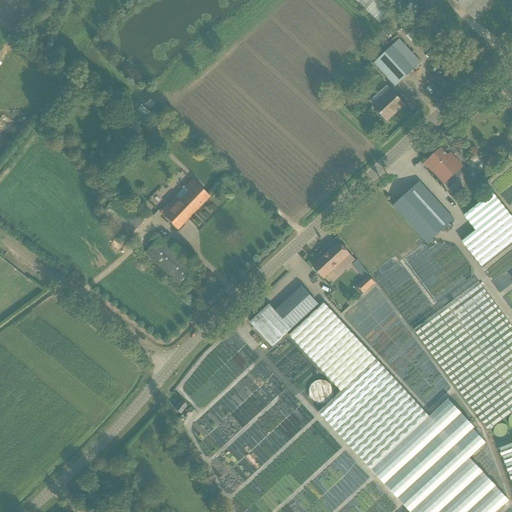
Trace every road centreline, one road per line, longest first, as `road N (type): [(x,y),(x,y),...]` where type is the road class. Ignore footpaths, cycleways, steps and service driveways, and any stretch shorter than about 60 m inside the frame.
road 1 (tertiary): [(167,367),(511,50)]
road 2 (unclassified): [(0,240),(167,367)]
road 3 (tertiary): [(26,511),(167,367)]
